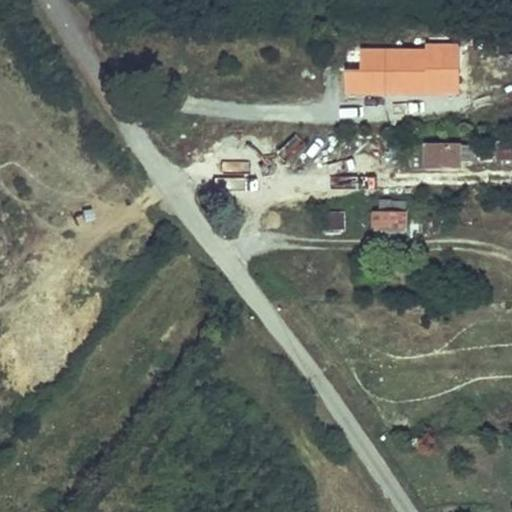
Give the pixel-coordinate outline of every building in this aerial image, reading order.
[(460,41),(422,41),(422,84),(443,84),(443,75),(460,75),(460,41)] [(342,66),(342,94),(395,95),(395,90),(412,91),(413,66),(396,66),(397,49),(358,48),(358,66),(342,66)] [(498,159),(511,159),(511,138),(498,138),(498,159)] [(473,144),(425,143),(425,168),(461,169),(461,160),(473,160),(473,144)] [(371,226),(405,226),(405,200),(378,200),(378,210),(371,209),(371,226)] [(344,211),(323,211),(323,230),(344,230),(344,211)]
